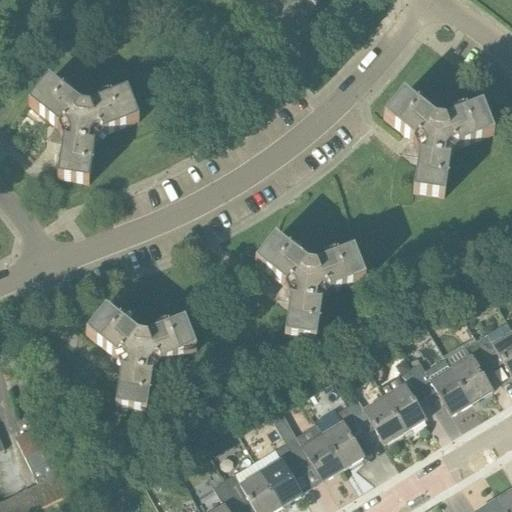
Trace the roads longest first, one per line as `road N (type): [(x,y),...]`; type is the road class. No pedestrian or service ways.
road 1 (residential): [(45,268),(210,197),(301,138),(426,0)]
road 2 (residential): [(381,511),(511,435)]
